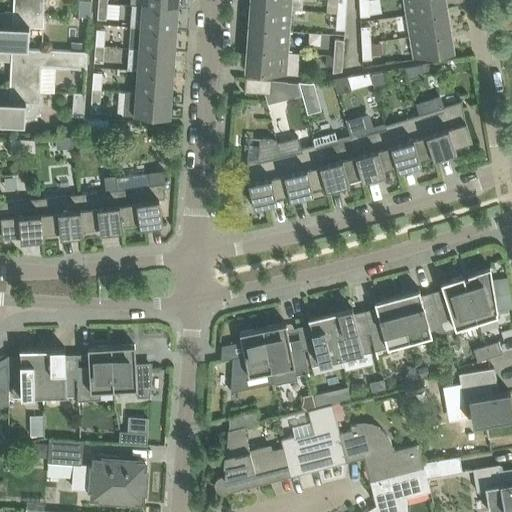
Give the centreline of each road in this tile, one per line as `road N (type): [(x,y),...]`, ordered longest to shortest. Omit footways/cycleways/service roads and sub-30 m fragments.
road 1 (residential): [(193,297),(374,258),(508,216)]
road 2 (residential): [(501,175),(363,220),(194,256)]
road 3 (residential): [(211,0),(194,256)]
road 4 (residential): [(193,297),(179,511)]
road 5 (residential): [(194,256),(0,272)]
road 6 (residential): [(0,298),(88,304),(193,297)]
road 7 (residential): [(501,175),(473,0)]
